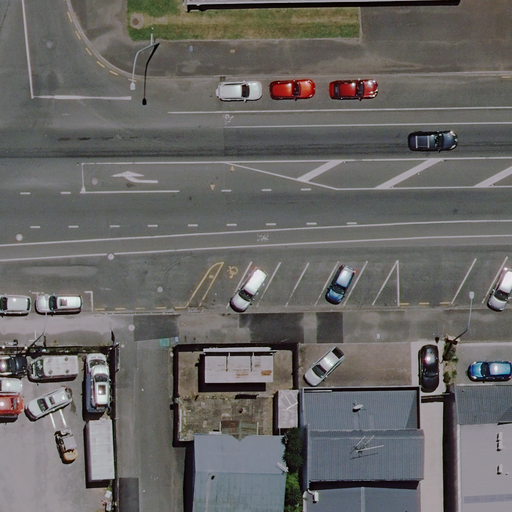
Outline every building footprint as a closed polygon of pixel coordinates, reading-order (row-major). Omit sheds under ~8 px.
[(212,0),(213,19),(495,7),(494,0),(212,0)] [(272,387),(271,352),(201,353),(202,388),(272,387)] [(421,511),(418,385),(303,388),(306,511),(421,511)] [(511,511),(511,386),(457,387),(459,511),(511,511)] [(280,511),(283,437),(195,434),(191,511),(280,511)]
